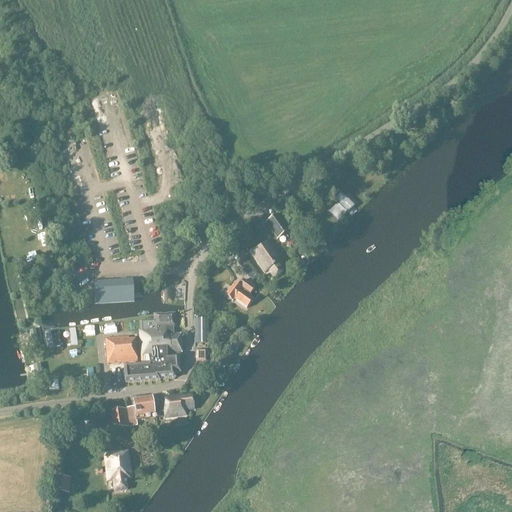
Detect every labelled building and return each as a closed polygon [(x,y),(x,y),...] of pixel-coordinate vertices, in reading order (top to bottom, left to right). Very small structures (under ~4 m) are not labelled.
[(347,214),(353,207),(341,194),(334,200),(347,214)] [(276,216),(264,225),(275,241),(288,232),(276,216)] [(273,279),(282,272),(277,265),(280,262),(265,242),(250,254),(264,273),(267,271),(273,279)] [(257,278),(246,265),(242,269),(253,282),(257,278)] [(235,301),(246,310),(253,301),(248,297),(254,289),(243,281),(238,287),(234,285),(225,297),(233,303),(235,301)] [(95,283),(95,305),(133,303),(131,282),(129,282),(95,283)] [(141,363),(143,363),(179,361),(178,358),(171,358),(170,356),(181,355),(180,336),(175,336),(174,329),(175,329),(174,315),(153,316),(154,325),(138,326),(140,358),(141,358),(141,363)] [(224,325),(216,328),(219,335),(226,332),(224,325)] [(66,329),(68,347),(76,346),(73,328),(66,329)] [(107,366),(137,363),(135,341),(128,341),(128,338),(105,340),(107,366)] [(180,374),(179,361),(143,363),(143,367),(130,368),(130,370),(124,371),(125,384),(159,382),(159,381),(175,380),(174,374),(180,374)] [(163,407),(152,409),(154,419),(154,418),(164,417),(165,419),(180,417),(180,413),(193,410),(191,397),(177,399),(177,397),(162,399),(163,407)] [(132,403),(133,408),(127,409),(130,428),(137,427),(136,421),(154,419),(152,409),(151,400),(132,403)] [(112,412),(115,429),(128,427),(125,410),(112,412)] [(83,422),(84,431),(94,430),(93,421),(83,422)] [(127,492),(126,481),(131,481),(128,453),(104,455),(107,483),(113,482),(114,493),(127,492)] [(53,478),(52,494),(69,495),(70,479),(53,478)]
